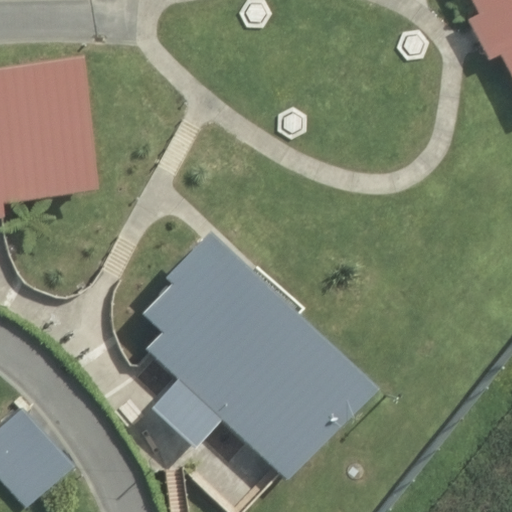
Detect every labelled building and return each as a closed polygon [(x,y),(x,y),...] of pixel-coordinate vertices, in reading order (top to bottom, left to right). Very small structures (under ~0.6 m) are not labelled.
[(511,0),(458,0),(467,15),(457,20),(479,59),(489,53),(511,95),(511,0)] [(58,51),(0,60),(0,200),(83,187),(58,51)] [(357,384),(191,228),(149,274),(156,281),(130,313),(150,333),(136,350),(167,378),(141,406),(184,446),(211,418),(277,478),(357,384)] [(67,464),(11,406),(0,416),(0,486),(21,508),(67,464)] [(254,511),(276,490),(239,453),(202,490),(223,511),(254,511)]
